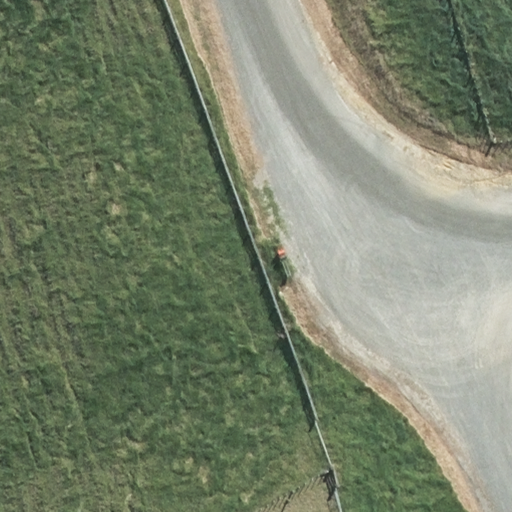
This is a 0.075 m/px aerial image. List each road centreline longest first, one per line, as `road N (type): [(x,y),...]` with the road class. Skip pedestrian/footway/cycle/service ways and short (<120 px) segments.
road 1 (unknown): [(479,511),(372,240),(511,198)]
road 2 (unclassified): [(257,0),(372,240)]
